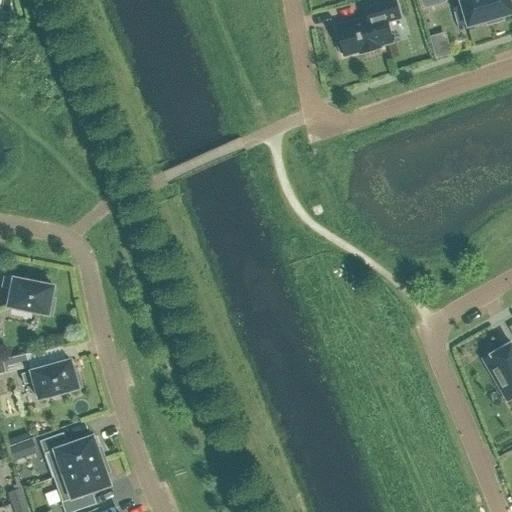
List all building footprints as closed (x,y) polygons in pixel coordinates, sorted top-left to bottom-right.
[(395,0),(380,0),(364,5),(368,17),(336,27),(340,40),(337,41),(341,54),(344,53),(346,58),(361,53),(361,54),(382,48),(382,47),(394,43),(388,24),(401,20),(395,0)] [(416,0),(419,10),(438,5),(444,3),(444,1),(443,0),(416,0)] [(511,13),(508,0),(460,0),(467,26),(486,21),(487,24),(501,20),(500,16),(511,13)] [(315,18),(313,39),(307,38),(306,49),(318,50),(321,19),(315,18)] [(10,290),(7,307),(51,316),(55,300),(51,299),(53,287),(3,277),(1,288),(10,290)] [(511,345),(511,343),(483,359),(507,401),(511,397),(511,345)] [(1,360),(4,373),(29,367),(26,354),(1,360)] [(21,374),(24,385),(33,382),(38,400),(82,387),(77,372),(74,373),(70,361),(21,374)] [(53,478),(105,460),(100,447),(97,448),(92,436),(67,445),(63,433),(40,441),(44,454),(45,454),(53,478)] [(31,441),(10,448),(15,461),(35,454),(31,441)] [(105,460),(53,478),(62,501),(61,502),(64,511),(73,511),(89,507),(85,494),(110,485),(106,473),(109,472),(105,460)] [(7,495),(11,503),(22,499),(19,490),(7,495)] [(22,499),(11,503),(13,511),(26,508),(22,499)]
